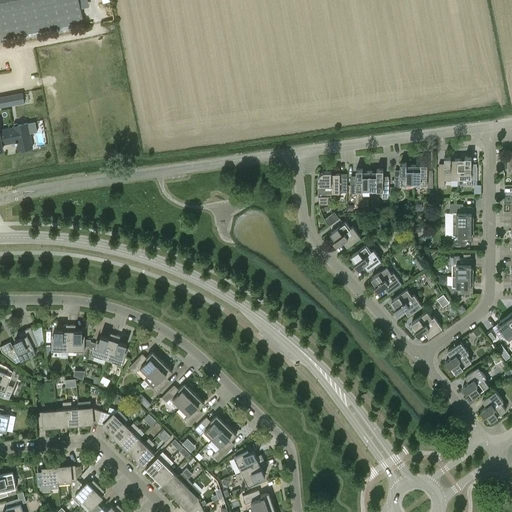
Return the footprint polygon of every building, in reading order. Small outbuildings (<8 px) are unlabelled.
[(79,0),(0,0),(0,38),(84,22),(79,0)] [(23,93),(16,94),(18,104),(25,102),(23,93)] [(0,149),(3,149),(2,144),(16,141),(16,143),(17,143),(18,149),(18,150),(29,148),(26,134),(30,133),(37,132),(35,121),(28,123),(18,125),(14,125),(14,126),(14,127),(2,130),(0,130),(0,149)] [(451,178),(457,178),(458,159),(451,159),(451,157),(444,157),(444,164),(439,164),(439,167),(438,167),(438,187),(444,187),(444,179),(451,179),(451,178)] [(457,184),(474,184),(477,184),(477,166),(471,166),(471,157),(465,157),(465,159),(458,159),(457,184)] [(407,184),(413,184),(414,165),(407,165),(407,163),(400,163),(400,173),(394,173),(394,187),(400,187),(400,185),(407,185),(407,184)] [(414,165),(413,184),(420,184),(420,185),(426,185),(426,187),(433,187),(433,173),(427,173),(427,163),(420,163),(420,165),(414,165)] [(362,191),(369,191),(370,171),(363,171),(363,169),(356,169),(356,179),(350,179),(350,193),(356,193),(356,191),(362,191)] [(376,171),(370,171),(369,191),(376,191),(381,191),(381,196),(383,198),(387,198),(389,196),(389,179),(383,179),(383,169),(376,169),(376,171)] [(331,204),(331,192),(347,192),(347,185),(340,185),(340,173),(331,173),(331,170),(331,171),(326,171),(324,171),(323,172),(322,172),(321,173),(319,174),(319,175),(318,177),(318,178),(318,179),(318,196),(318,201),(319,204),(331,204)] [(452,224),(473,224),(473,216),(471,216),(471,207),(461,207),(461,204),(448,204),(448,212),(452,213),(452,224)] [(333,212),(326,217),(330,222),(337,216),(333,212)] [(343,241),(347,246),(360,237),(353,226),(350,228),(346,221),(343,223),(340,218),(329,225),(333,230),(330,232),(335,239),(333,240),(337,245),(343,241)] [(473,224),(452,224),(452,236),(450,236),(450,246),(466,246),(466,242),(471,242),(471,232),(473,232),(473,224)] [(363,264),(368,270),(381,260),(373,249),(371,251),(366,244),(351,255),(356,262),(354,263),(357,268),(363,264)] [(459,256),(450,256),(450,265),(452,265),(452,276),(473,276),(473,268),(471,268),(471,258),(459,258),(459,256)] [(420,269),(426,265),(422,260),(417,265),(420,269)] [(376,267),(379,272),(386,267),(383,262),(376,267)] [(384,286),(388,292),(401,283),(394,272),(391,273),(387,267),(386,267),(379,272),(371,277),(376,284),(374,286),(378,291),(384,286)] [(473,276),(452,276),(452,287),(458,287),(458,293),(471,293),(471,284),(473,284),(473,276)] [(404,309),(408,315),(421,305),(414,294),(412,296),(407,289),(391,300),(396,306),(394,308),(398,313),(404,309)] [(461,314),(466,310),(462,305),(457,309),(461,314)] [(424,331),(428,337),(442,327),(434,316),(432,318),(427,311),(412,322),(416,329),(414,330),(418,335),(424,331)] [(509,341),(511,338),(511,325),(506,317),(499,321),(500,323),(493,329),(500,339),(505,336),(509,341)] [(52,350),(68,350),(69,325),(62,324),(62,330),(55,330),(55,336),(52,336),(52,350)] [(69,325),(68,350),(84,350),(85,337),(82,337),(82,330),(75,330),(76,325),(69,325)] [(33,347),(38,345),(31,327),(18,333),(21,338),(15,341),(17,346),(14,348),(10,341),(0,346),(0,347),(2,351),(14,363),(36,352),(33,347)] [(482,332),(479,327),(473,331),(476,336),(482,332)] [(92,354),(107,359),(115,335),(109,332),(107,338),(101,335),(99,341),(96,341),(95,343),(93,350),(92,354)] [(496,338),(491,332),(487,335),(492,342),(496,338)] [(122,337),(115,335),(107,359),(123,364),(127,351),(124,350),(126,344),(120,342),(122,337)] [(451,365),(456,372),(471,361),(466,354),(468,353),(460,342),(447,351),(451,357),(445,362),(449,367),(451,365)] [(140,368),(148,375),(163,361),(153,351),(145,359),(141,355),(129,367),(135,373),(140,368)] [(163,361),(148,375),(144,380),(159,394),(169,383),(165,379),(173,371),(163,361)] [(14,385),(8,383),(13,371),(9,367),(0,363),(0,396),(9,398),(14,385)] [(468,390),(473,396),(488,385),(484,379),(486,377),(478,366),(465,376),(469,382),(463,386),(466,391),(468,390)] [(176,402),(180,407),(194,393),(184,383),(177,391),(173,386),(162,397),(171,407),(176,402)] [(486,414),(491,421),(506,410),(501,403),(503,401),(495,391),(482,400),(486,406),(480,410),(483,416),(486,414)] [(117,394),(111,392),(109,398),(115,400),(117,394)] [(194,393),(180,407),(188,415),(184,419),(191,425),(201,415),(197,410),(205,403),(194,393)] [(62,409),(56,409),(58,426),(69,425),(67,401),(62,402),(63,407),(62,409)] [(71,401),(67,401),(69,425),(80,424),(78,407),(73,408),(72,406),(71,401)] [(0,429),(6,431),(9,415),(3,413),(4,408),(0,407),(0,429)] [(78,407),(80,424),(80,423),(92,422),(98,424),(103,411),(91,407),(79,408),(78,407)] [(107,412),(103,411),(98,424),(104,425),(112,434),(112,435),(124,422),(127,419),(118,410),(109,407),(107,412)] [(58,426),(56,409),(56,410),(38,412),(39,427),(58,425),(58,426)] [(204,431),(212,439),(226,424),(216,414),(209,422),(205,418),(194,429),(200,435),(204,431)] [(128,426),(124,422),(112,435),(119,442),(136,425),(133,422),(129,426),(128,426)] [(226,424),(212,439),(208,444),(216,451),(212,455),(218,461),(233,446),(229,442),(236,434),(226,424)] [(139,428),(136,425),(119,442),(127,450),(139,438),(136,434),(136,432),(139,428)] [(166,440),(171,434),(164,428),(159,434),(166,440)] [(143,441),(139,438),(127,450),(135,458),(152,441),(149,438),(145,441),(143,441)] [(183,443),(192,450),(196,445),(187,438),(183,443)] [(155,444),(152,441),(135,458),(143,466),(155,453),(151,449),(151,448),(155,444)] [(241,471),(264,460),(261,454),(256,456),(253,450),(248,453),(246,451),(243,452),(241,448),(234,454),(235,456),(234,456),(241,471)] [(146,468),(154,476),(170,459),(167,456),(163,460),(162,460),(158,456),(146,468)] [(173,462),(170,459),(154,476),(161,484),(173,471),(170,468),(170,466),(173,462)] [(267,467),(264,460),(241,471),(248,486),(260,480),(259,477),(265,475),(262,469),(267,467)] [(57,466),(58,481),(76,480),(71,485),(77,479),(76,478),(75,465),(57,466)] [(58,488),(58,481),(57,466),(38,468),(38,470),(36,470),(37,484),(39,484),(40,489),(42,491),(49,491),(49,490),(51,488),(58,488)] [(0,497),(8,495),(7,489),(16,487),(13,471),(0,474),(0,497)] [(177,475),(173,471),(161,484),(169,491),(186,474),(183,471),(179,475),(177,475)] [(189,477),(186,474),(169,491),(177,499),(189,487),(185,483),(185,481),(189,477)] [(83,485),(77,479),(71,485),(72,497),(80,505),(83,501),(99,485),(93,480),(90,484),(87,481),(83,485)] [(192,483),(189,487),(177,499),(178,498),(186,507),(188,511),(189,511),(202,506),(197,496),(201,492),(192,483)] [(89,510),(90,511),(96,511),(103,505),(99,501),(103,497),(101,495),(104,491),(99,485),(83,501),(90,509),(89,510)] [(251,501),(254,511),(273,506),(269,492),(258,496),(256,490),(242,495),(245,503),(251,501)] [(23,511),(21,503),(26,502),(24,496),(18,498),(6,502),(8,508),(8,510),(2,511),(23,511)]
